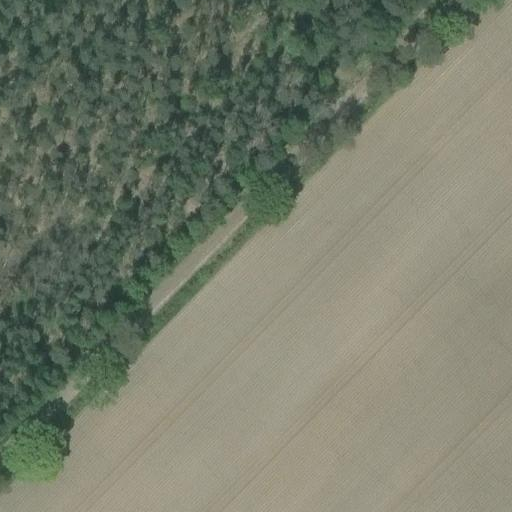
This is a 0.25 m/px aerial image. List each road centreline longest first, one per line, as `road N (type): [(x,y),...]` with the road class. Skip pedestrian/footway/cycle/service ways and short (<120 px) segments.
road 1 (track): [(0,445),(353,85)]
road 2 (track): [(437,0),(353,85),(261,0)]
